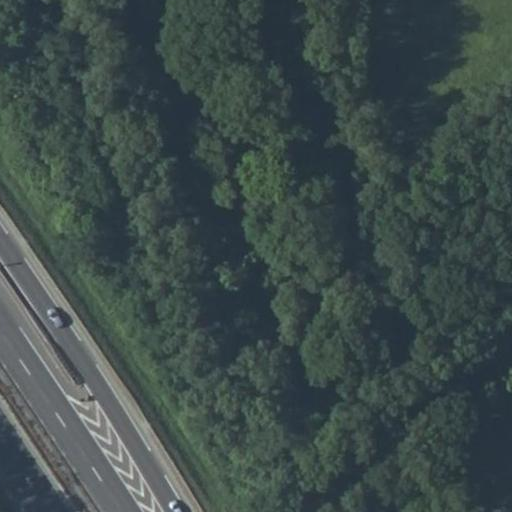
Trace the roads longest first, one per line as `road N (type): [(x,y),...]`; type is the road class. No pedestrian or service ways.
road 1 (trunk): [(175,511),(95,376),(0,242)]
road 2 (trunk): [(122,511),(0,331)]
